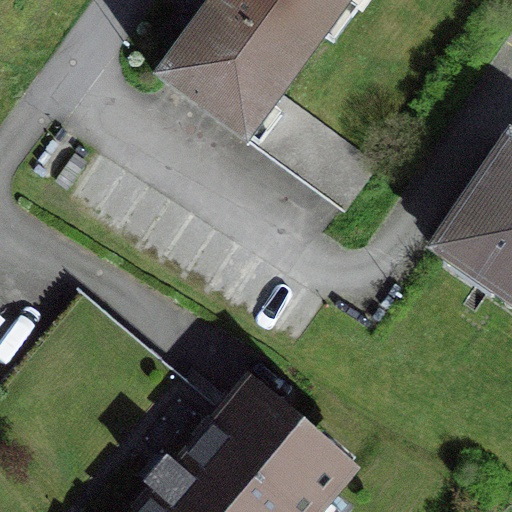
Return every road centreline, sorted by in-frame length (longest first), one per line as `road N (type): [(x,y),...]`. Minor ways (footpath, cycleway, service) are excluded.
road 1 (residential): [(48,83),(342,264),(387,260),(511,90)]
road 2 (residential): [(221,389),(0,209)]
